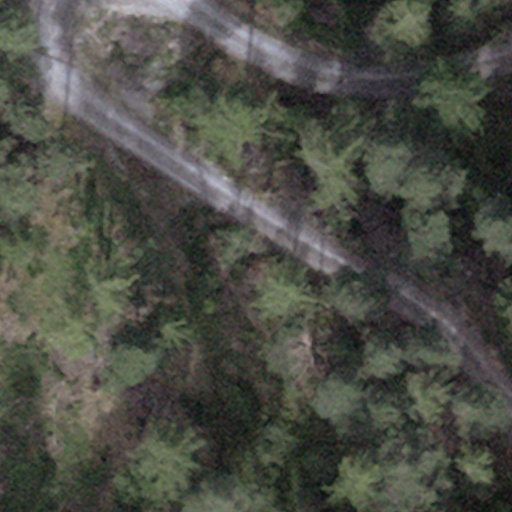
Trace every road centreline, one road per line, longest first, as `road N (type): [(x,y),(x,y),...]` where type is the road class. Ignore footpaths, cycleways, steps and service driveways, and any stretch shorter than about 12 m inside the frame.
road 1 (track): [(52,0),(45,33),(61,74),(246,213),(458,329),(511,398)]
road 2 (track): [(511,61),(312,75),(175,0)]
